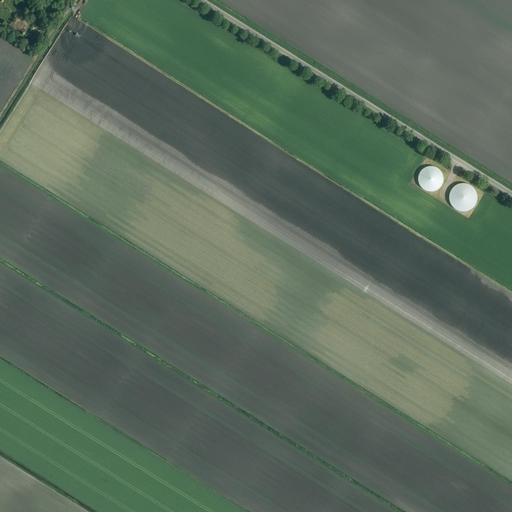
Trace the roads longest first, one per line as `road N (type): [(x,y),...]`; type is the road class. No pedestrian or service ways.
road 1 (unclassified): [(200,0),(511,194)]
road 2 (track): [(85,0),(66,12),(0,116)]
